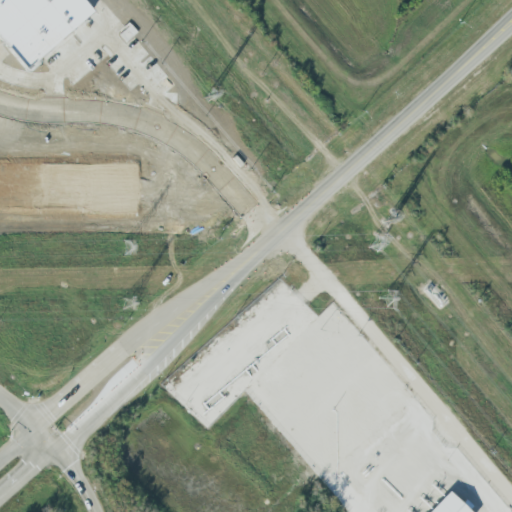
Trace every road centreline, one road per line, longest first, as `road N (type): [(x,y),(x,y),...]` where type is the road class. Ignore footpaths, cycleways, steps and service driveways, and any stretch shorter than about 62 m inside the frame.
road 1 (residential): [(276,233),(210,167),(150,126),(0,102)]
road 2 (secondary): [(276,233),(511,24)]
road 3 (secondary): [(276,233),(123,351)]
road 4 (secondary): [(148,369),(276,233)]
road 5 (secondary): [(51,451),(148,369)]
